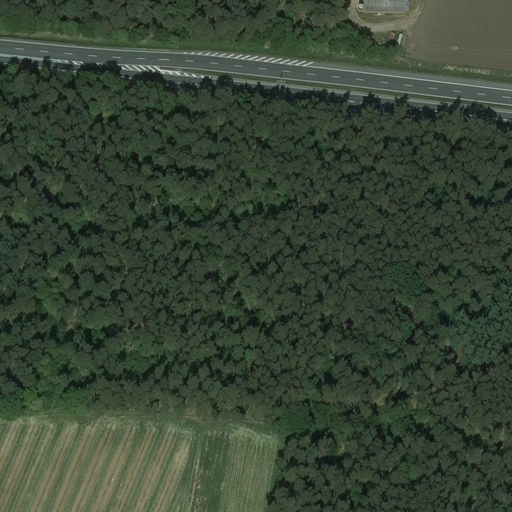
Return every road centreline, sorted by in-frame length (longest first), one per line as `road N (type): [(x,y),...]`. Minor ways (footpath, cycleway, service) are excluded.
road 1 (trunk): [(0,65),(472,115)]
road 2 (trunk): [(432,88),(0,46)]
